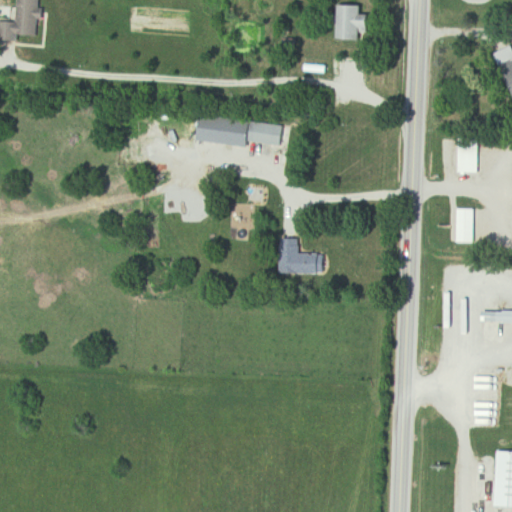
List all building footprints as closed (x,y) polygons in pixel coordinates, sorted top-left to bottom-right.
[(21,0),(19,23),(4,22),(2,40),(22,42),(22,36),(42,37),(45,0),(21,0)] [(340,6),(340,40),(364,40),(364,6),(340,6)] [(511,48),(499,54),(511,85),(511,48)] [(284,150),(288,129),(252,121),(247,142),(284,150)] [(481,140),(460,140),(460,174),(481,174),(481,140)] [(459,243),(477,243),(477,210),(459,210),(459,243)] [(283,274),(327,275),(328,254),(304,254),(304,239),(284,238),(283,274)] [(511,507),(511,452),(497,452),(496,508),(511,507)]
